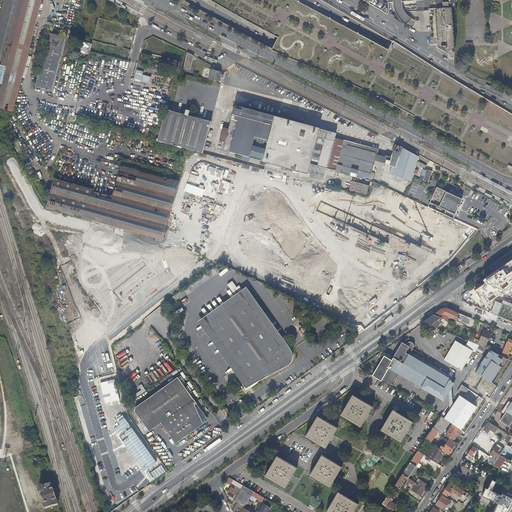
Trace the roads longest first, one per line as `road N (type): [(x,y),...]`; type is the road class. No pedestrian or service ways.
road 1 (primary): [(266,54),(511,181)]
road 2 (motorway): [(197,0),(440,117)]
road 3 (motorway): [(511,125),(276,0)]
road 4 (primary): [(343,362),(135,511)]
road 5 (motorway): [(233,0),(440,117)]
road 6 (motorway): [(511,123),(310,0)]
road 7 (primary): [(511,105),(332,0)]
road 8 (residential): [(343,362),(347,384),(211,483)]
road 9 (residential): [(419,511),(511,371)]
road 10 (primary): [(511,236),(384,333)]
road 11 (residential): [(134,59),(145,28),(216,60),(229,52)]
